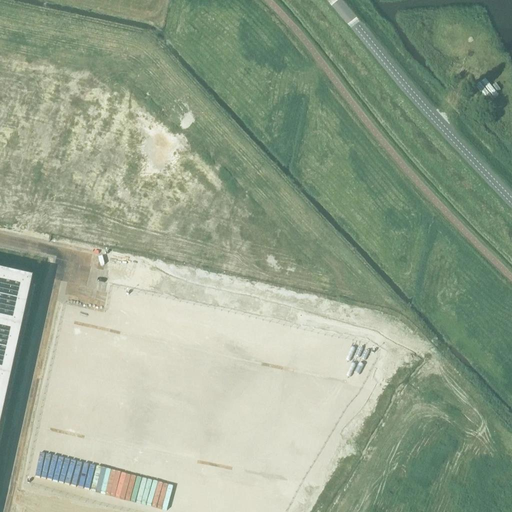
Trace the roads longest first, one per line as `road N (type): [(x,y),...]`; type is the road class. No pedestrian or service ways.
road 1 (unclassified): [(511,442),(444,376),(389,388),(140,331),(48,251),(0,241)]
road 2 (tertiary): [(511,201),(333,0)]
